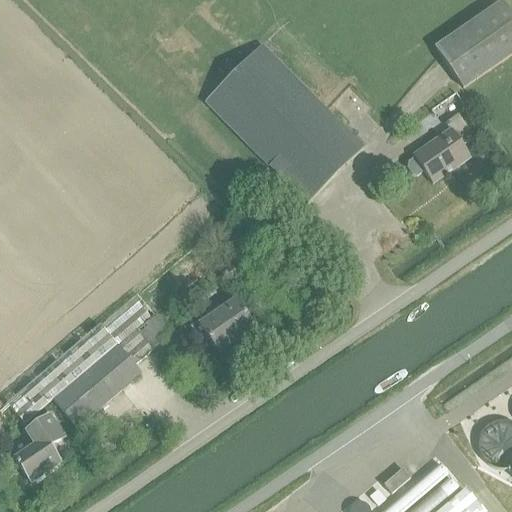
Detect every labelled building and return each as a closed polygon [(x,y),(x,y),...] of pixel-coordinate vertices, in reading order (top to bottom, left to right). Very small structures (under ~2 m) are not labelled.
[(511,18),(501,3),(434,50),(435,50),(439,57),(463,90),(464,89),(511,55),(511,18)] [(204,104),(306,206),(362,150),(261,48),(204,104)] [(407,165),(406,171),(411,178),(417,178),(423,174),(432,187),(470,160),(462,148),(474,139),(458,116),(444,125),(449,132),(412,158),(414,160),(407,165)] [(276,225),(266,235),(273,242),(283,232),(276,225)] [(238,342),(254,331),(234,303),(198,328),(217,355),(237,341),(238,342)] [(54,448),(65,440),(49,418),(24,435),(31,445),(34,445),(33,454),(29,453),(14,464),(30,487),(59,467),(52,456),(54,448)] [(383,488),(391,497),(410,481),(402,471),(383,488)] [(480,511),(465,493),(442,511),(480,511)]
